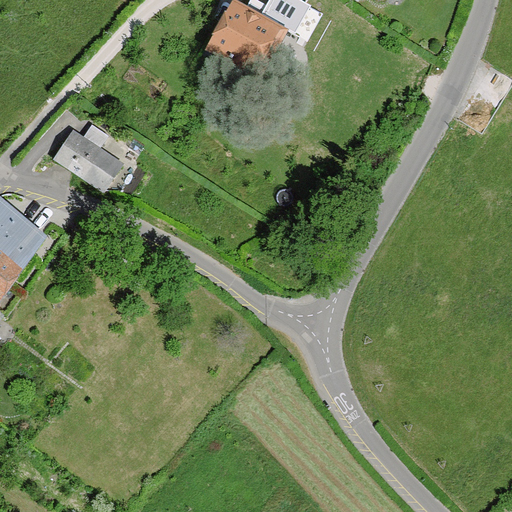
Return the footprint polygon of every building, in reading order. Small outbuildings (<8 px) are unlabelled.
[(257,75),(280,34),(232,7),(209,48),(257,75)] [(76,135),(58,160),(103,192),(121,166),(76,135)] [(39,203),(25,228),(42,241),(58,214),(39,203)] [(0,299),(12,284),(43,242),(42,241),(25,228),(0,207),(0,299)] [(115,244),(98,233),(91,244),(108,254),(115,244)] [(0,299),(0,312),(6,318),(24,293),(12,284),(0,299)]
